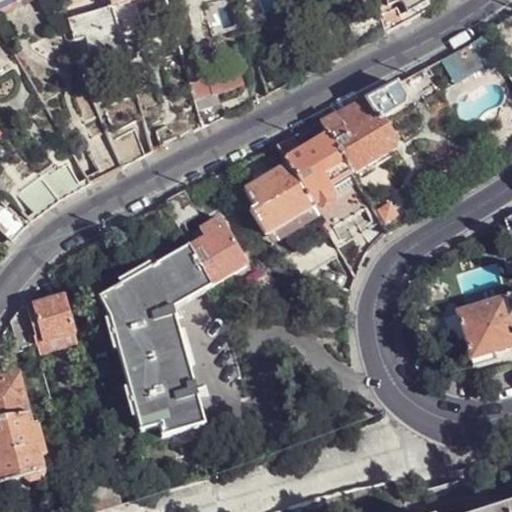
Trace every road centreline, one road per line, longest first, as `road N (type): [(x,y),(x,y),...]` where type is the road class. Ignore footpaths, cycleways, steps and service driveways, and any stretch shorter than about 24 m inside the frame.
road 1 (tertiary): [(0,299),(30,258),(77,220),(491,0)]
road 2 (tertiary): [(511,186),(412,240),(380,285),(377,317),(388,377),(426,413),(486,421),(511,414)]
